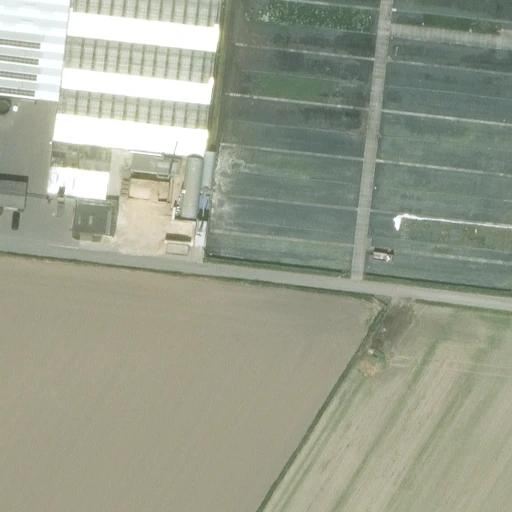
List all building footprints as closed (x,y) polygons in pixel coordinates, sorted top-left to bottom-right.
[(0,0),(0,137),(34,142),(50,0),(0,0)] [(67,0),(45,197),(54,198),(54,203),(61,204),(62,198),(76,200),(117,205),(196,214),(220,0),(67,0)] [(221,199),(251,200),(251,206),(271,207),(272,177),(221,176),(221,199)] [(0,209),(23,212),(25,188),(0,185),(0,209)] [(358,208),(357,197),(337,199),(338,209),(358,208)] [(117,205),(76,200),(72,235),(113,239),(117,205)] [(117,205),(113,239),(192,248),(196,214),(117,205)]
